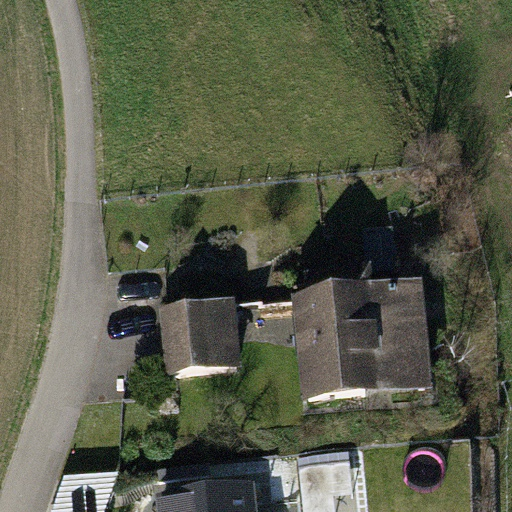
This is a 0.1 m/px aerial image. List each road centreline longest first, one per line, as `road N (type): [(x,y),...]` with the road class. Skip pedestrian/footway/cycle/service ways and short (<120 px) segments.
road 1 (residential): [(90,217),(83,310),(22,511)]
road 2 (track): [(66,0),(86,62),(90,217)]
